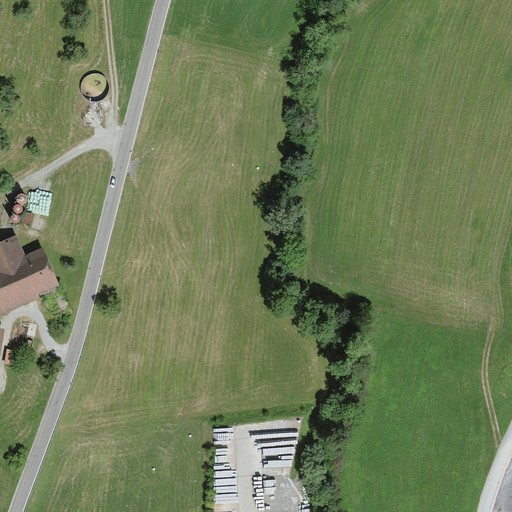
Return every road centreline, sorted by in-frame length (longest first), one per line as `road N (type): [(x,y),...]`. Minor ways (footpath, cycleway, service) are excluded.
road 1 (tertiary): [(160,0),(70,359),(15,511)]
road 2 (unknown): [(127,136),(77,149),(17,188),(0,231)]
road 3 (track): [(127,136),(115,134),(102,0)]
